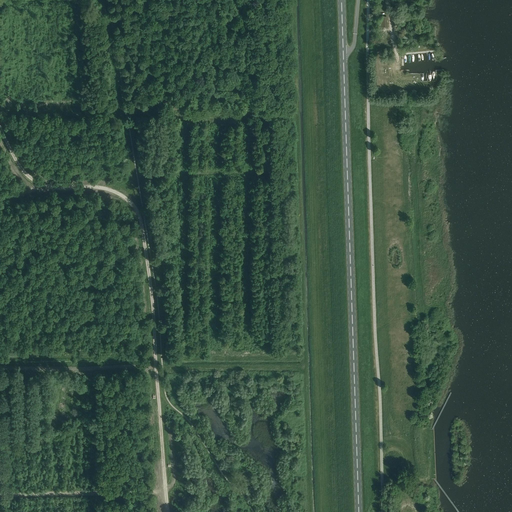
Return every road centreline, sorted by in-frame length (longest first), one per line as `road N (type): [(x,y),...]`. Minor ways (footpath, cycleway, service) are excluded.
road 1 (primary): [(358,511),(341,0)]
road 2 (track): [(0,128),(35,182),(105,188),(137,211),(167,511)]
road 3 (track): [(165,491),(0,494)]
